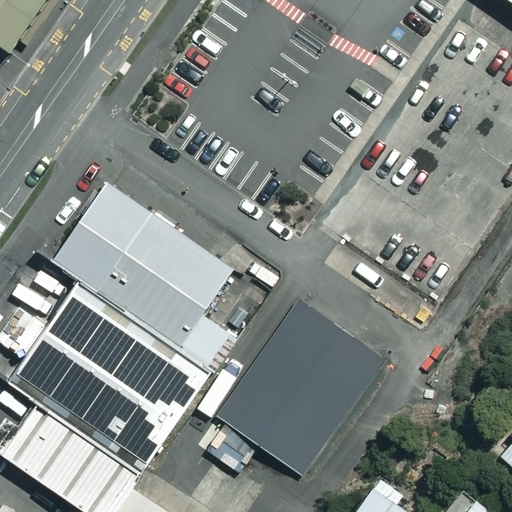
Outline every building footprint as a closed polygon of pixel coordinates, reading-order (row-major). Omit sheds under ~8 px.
[(0,0),(0,49),(6,54),(46,0),(0,0)] [(230,266),(112,182),(59,256),(177,340),(230,266)] [(208,384),(80,293),(25,369),(153,460),(208,384)] [(385,361),(302,301),(221,414),(304,474),(385,361)] [(140,476),(40,404),(6,451),(90,511),(174,511),(135,483),(140,476)] [(511,432),(493,455),(511,471),(511,432)] [(404,511),(368,486),(349,511),(404,511)] [(485,511),(470,500),(460,511),(485,511)]
